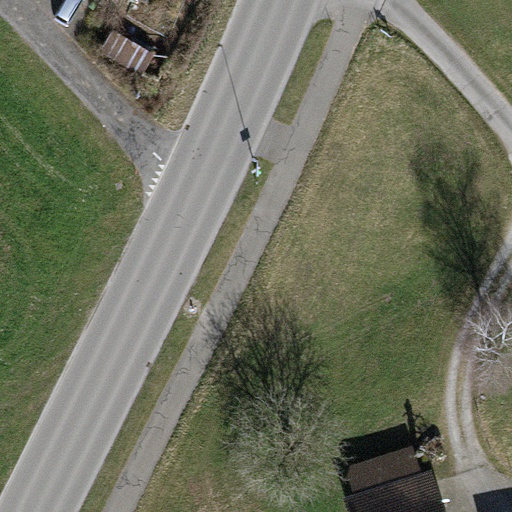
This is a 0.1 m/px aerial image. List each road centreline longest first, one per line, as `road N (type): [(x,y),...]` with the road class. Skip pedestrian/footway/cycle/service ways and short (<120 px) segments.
road 1 (tertiary): [(36,511),(230,120),(279,0)]
road 2 (track): [(194,194),(7,0)]
road 3 (unknown): [(511,314),(490,355),(487,477),(497,497),(511,504)]
road 4 (track): [(388,0),(511,127)]
